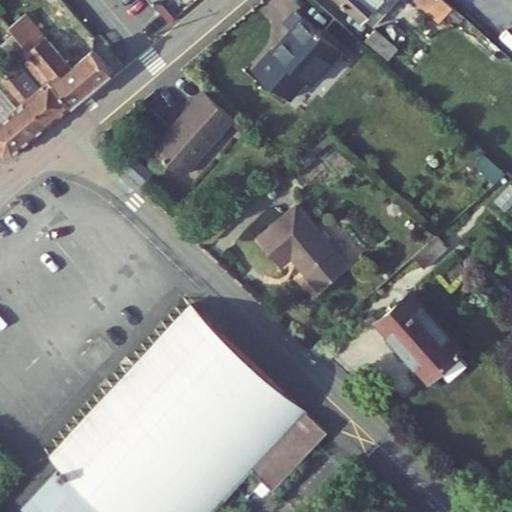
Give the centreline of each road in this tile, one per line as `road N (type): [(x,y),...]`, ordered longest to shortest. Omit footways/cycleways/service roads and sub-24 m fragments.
road 1 (residential): [(67,132),(462,511)]
road 2 (residential): [(67,132),(226,0)]
